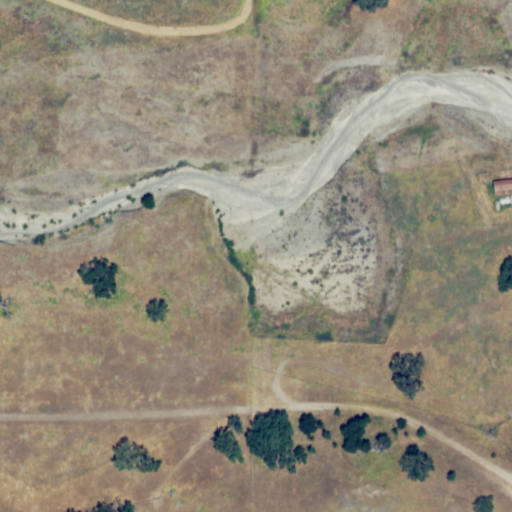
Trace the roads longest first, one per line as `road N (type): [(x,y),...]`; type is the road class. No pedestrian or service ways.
road 1 (residential): [(0,416),(370,405),(511,479)]
road 2 (residential): [(303,406),(283,394),(276,373),(268,197)]
